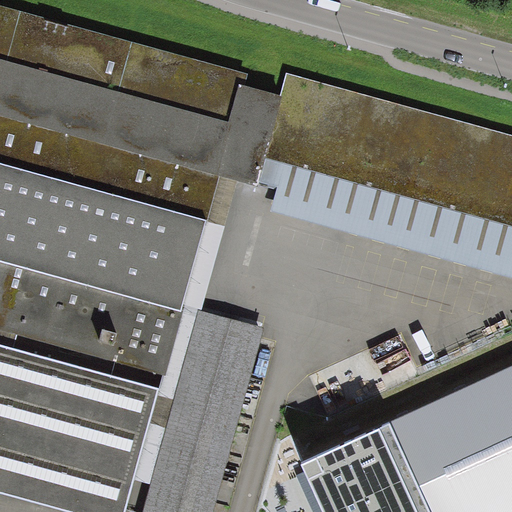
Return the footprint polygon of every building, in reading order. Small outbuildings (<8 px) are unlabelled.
[(242,72),(0,5),(0,343),(11,346),(16,332),(170,374),(187,312),(225,172),(257,181),(280,98),(238,86),(242,72)] [(511,135),(285,72),(280,98),(257,181),(273,184),(268,211),(511,278),(511,135)] [(208,511),(257,331),(187,312),(170,374),(166,385),(131,511),(208,511)] [(0,488),(90,511),(131,511),(166,385),(11,346),(0,343),(0,488)] [(511,511),(511,388),(298,473),(313,511),(511,511)]
